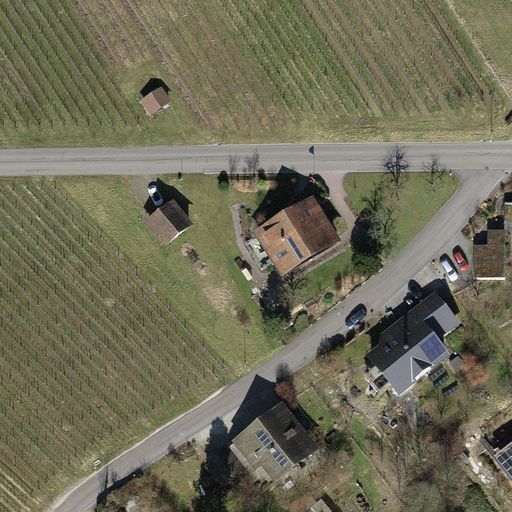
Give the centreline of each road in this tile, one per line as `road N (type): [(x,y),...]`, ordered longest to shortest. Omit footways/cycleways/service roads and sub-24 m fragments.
road 1 (residential): [(71,511),(114,475),(296,363),(400,276),(507,156)]
road 2 (unclassified): [(507,156),(0,165)]
